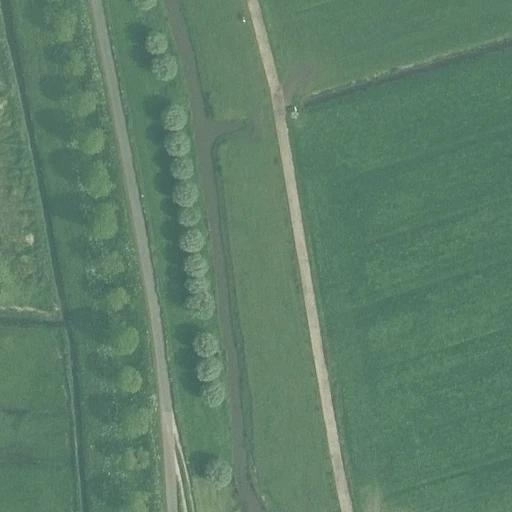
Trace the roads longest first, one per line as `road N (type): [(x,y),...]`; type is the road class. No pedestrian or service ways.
road 1 (track): [(350,511),(252,0)]
road 2 (unclassified): [(177,511),(158,281),(102,0)]
